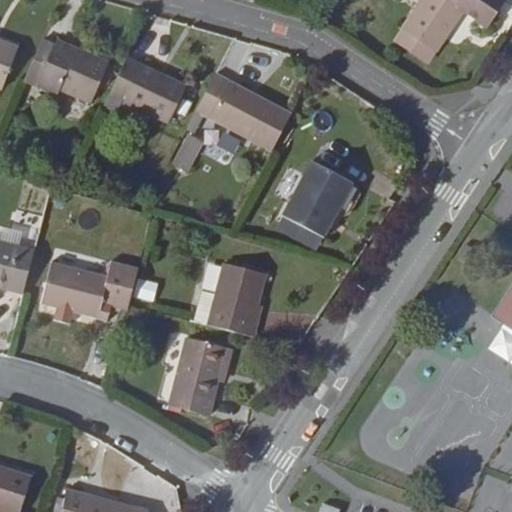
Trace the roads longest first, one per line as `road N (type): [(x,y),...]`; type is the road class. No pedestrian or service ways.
road 1 (tertiary): [(247,502),(476,149)]
road 2 (residential): [(476,149),(304,32),(192,0)]
road 3 (residential): [(0,384),(107,417),(247,502)]
